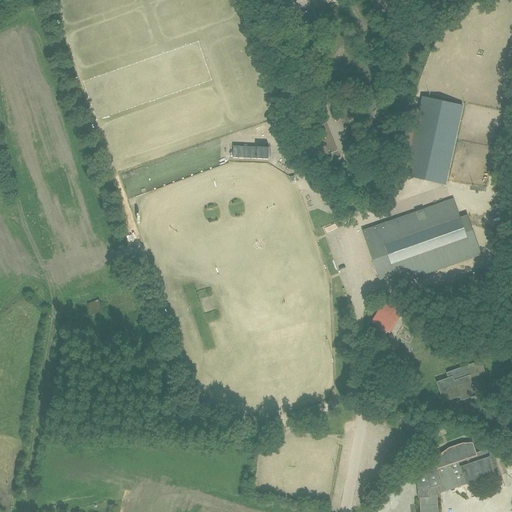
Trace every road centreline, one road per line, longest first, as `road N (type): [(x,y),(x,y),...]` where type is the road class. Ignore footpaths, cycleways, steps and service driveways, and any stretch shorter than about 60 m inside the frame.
road 1 (residential): [(344,511),(362,404),(356,276)]
road 2 (track): [(362,404),(414,402),(511,420)]
